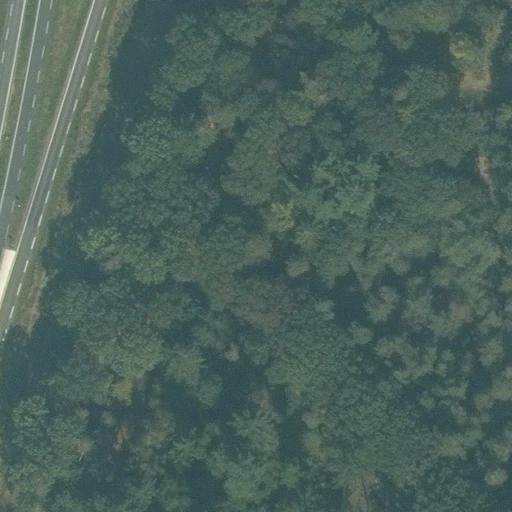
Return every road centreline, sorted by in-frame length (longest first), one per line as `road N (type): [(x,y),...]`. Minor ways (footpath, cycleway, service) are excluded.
road 1 (primary): [(0,322),(100,0)]
road 2 (track): [(422,511),(195,262)]
road 3 (primary): [(0,233),(42,0)]
